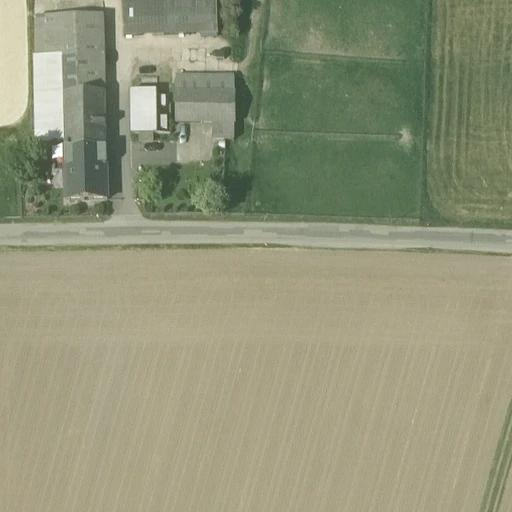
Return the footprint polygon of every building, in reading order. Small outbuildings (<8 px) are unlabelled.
[(125,0),(126,38),(220,36),(219,0),(125,0)] [(64,18),(36,18),(38,145),(53,144),(63,144),(63,140),(104,139),(102,17),(64,18)] [(231,78),(178,78),(178,125),(214,125),(234,125),(234,78),(231,78)] [(171,93),(129,93),(130,137),(171,137),(171,93)] [(234,125),(214,125),(214,142),(228,142),(234,142),(234,125)] [(104,139),(63,140),(63,144),(64,177),(64,211),(105,210),(104,139)] [(64,177),(63,144),(53,144),(53,178),(64,177)]
